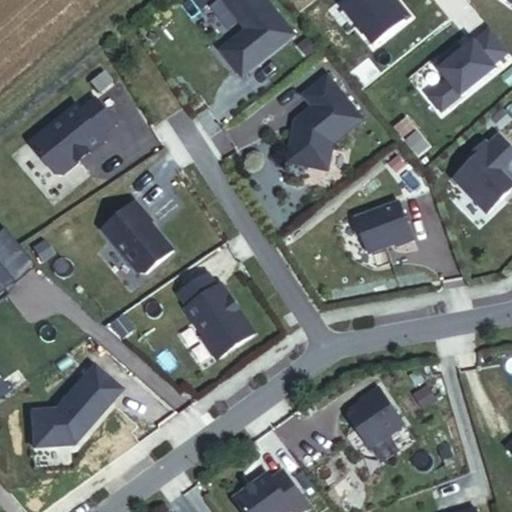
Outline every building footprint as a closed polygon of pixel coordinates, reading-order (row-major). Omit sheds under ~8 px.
[(238,81),(289,40),(256,0),(218,0),(216,2),(241,34),(217,54),(238,81)] [(358,124),(324,81),(299,100),(309,112),(293,124),(295,126),(293,134),(290,134),(284,165),(323,173),(328,148),(358,124)] [(58,180),(106,142),(102,137),(116,125),(96,100),(81,112),(77,107),(30,145),(58,180)] [(510,182),(511,180),(511,152),(497,137),(487,147),(483,144),(466,160),(470,164),(452,181),(486,215),(509,192),(503,186),(503,178),(506,178),(510,182)] [(503,186),(509,192),(511,189),(511,186),(509,183),(510,182),(506,178),(503,178),(503,186)] [(134,203),(101,231),(138,275),(146,275),(173,252),(149,225),(151,223),(134,203)] [(411,246),(394,209),(352,228),(367,263),(393,251),(394,254),(411,246)] [(0,222),(0,292),(34,269),(2,222),(0,222)] [(254,334),(220,285),(216,288),(207,275),(177,295),(187,308),(185,310),(203,337),(201,338),(217,360),(254,334)] [(32,449),(70,446),(119,390),(92,366),(54,411),(29,412),(32,449)] [(366,449),(400,424),(374,388),(359,399),(361,401),(341,415),(366,449)] [(241,511),(289,511),(291,511),(301,511),(308,508),(282,473),(271,481),(267,475),(233,500),(241,511)]
